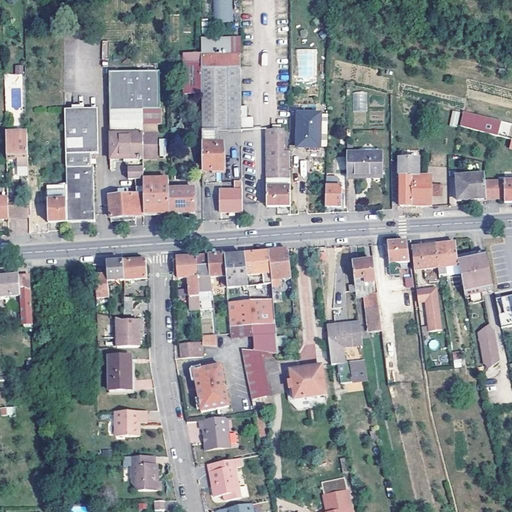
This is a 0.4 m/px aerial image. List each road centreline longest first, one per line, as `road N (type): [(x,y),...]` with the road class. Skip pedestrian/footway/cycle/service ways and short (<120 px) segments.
road 1 (tertiary): [(511,219),(160,243)]
road 2 (residential): [(192,511),(161,361),(160,243)]
road 3 (tertiary): [(160,243),(0,254)]
